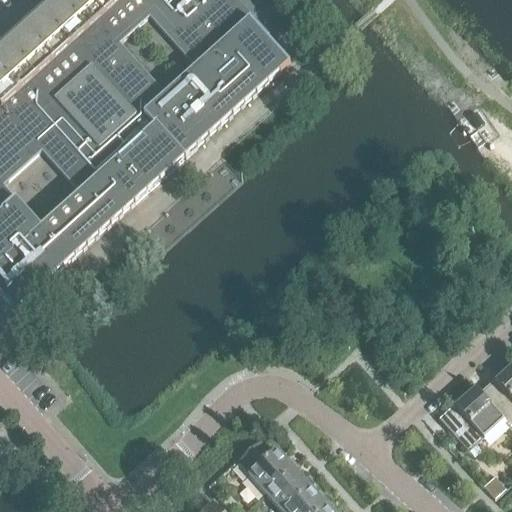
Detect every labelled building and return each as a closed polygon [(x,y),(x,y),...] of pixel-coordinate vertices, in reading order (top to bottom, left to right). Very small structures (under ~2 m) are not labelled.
[(0,288),(1,290),(0,291),(0,300),(16,319),(188,163),(185,160),(289,66),(262,36),(229,0),(110,0),(99,10),(82,26),(65,41),(64,41),(48,56),(47,57),(31,71),(29,73),(14,87),(12,89),(0,99),(0,288)] [(59,0),(58,1),(59,1),(60,1),(73,16),(82,26),(99,10),(90,1),(89,0),(59,0)] [(89,0),(90,1),(99,10),(110,0),(89,0)] [(50,8),(41,16),(42,17),(43,16),(56,31),(65,41),(82,26),(73,16),(60,1),(59,1),(51,9),(50,8)] [(33,23),(25,31),(25,32),(26,31),(39,46),(48,56),(64,41),(65,41),(56,31),(43,16),(42,17),(34,24),(33,23)] [(16,39),(8,46),(8,47),(9,46),(22,62),(31,71),(47,57),(48,56),(39,46),(26,31),(25,32),(17,39),(16,39)] [(0,71),(5,77),(14,87),(29,73),(31,71),(22,62),(9,46),(8,47),(7,48),(0,54),(0,71)] [(0,99),(12,89),(14,87),(5,77),(0,71),(0,99)] [(486,127),(478,115),(471,120),(479,132),(486,127)] [(511,371),(481,400),(504,426),(509,432),(511,429),(511,371)] [(504,426),(481,400),(475,394),(441,425),(470,457),(504,426)] [(249,479),(266,498),(295,473),(295,472),(299,469),(292,462),(288,465),(278,454),(272,459),(260,446),(239,465),(251,478),(249,479)] [(266,498),(278,511),(289,511),(312,492),(311,491),(315,488),(309,480),(305,484),(295,473),(266,498)] [(493,483),(485,491),(495,502),(504,494),(493,483)] [(325,511),(328,510),(328,509),(332,506),(325,498),(321,502),(312,492),(289,511),(325,511)] [(221,504),(228,511),(231,511),(238,507),(229,497),(221,504)]
